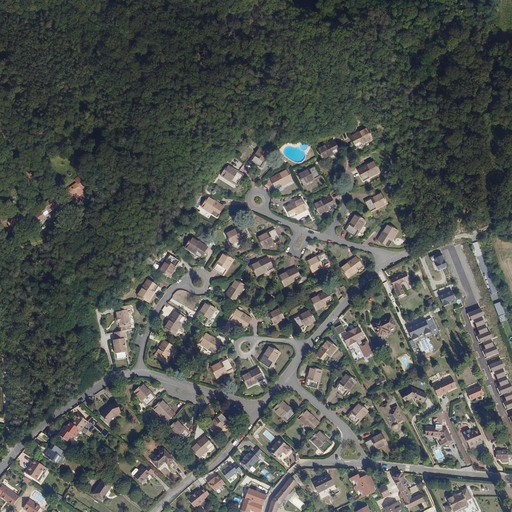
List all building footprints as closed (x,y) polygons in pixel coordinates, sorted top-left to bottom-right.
[(367,128),(363,130),(364,132),(360,134),(359,132),(356,134),(350,137),(356,148),(373,139),(367,128)] [(328,143),(324,145),(325,147),(322,149),(321,147),(317,149),(323,160),(340,152),(334,140),(328,144),(328,143)] [(261,145),(258,149),(260,150),(258,153),(256,152),(254,156),(251,162),(261,168),(271,152),(261,145)] [(374,160),(371,162),(372,164),(368,166),(367,164),(363,166),(363,167),(357,170),(363,181),(380,172),(374,160)] [(230,169),(231,167),(227,165),(224,163),(221,167),(224,169),(220,176),(237,186),(243,175),(238,172),(238,171),(235,169),(233,171),(230,169)] [(308,168),(305,170),(306,172),(302,174),(301,172),(297,174),(304,186),(321,177),(315,166),(309,169),(308,168)] [(287,169),(283,171),(284,173),(280,175),(280,173),(276,175),(276,176),(270,179),(276,190),(293,181),(287,169)] [(78,195),(83,192),(77,183),(66,191),(70,197),(76,193),(78,195)] [(382,193),(378,194),(379,196),(375,198),(374,196),(371,198),(371,199),(365,202),(370,213),(388,204),(382,193)] [(218,203),(215,201),(214,202),(211,200),(212,199),(208,196),(201,207),(217,218),(224,207),(218,204),(218,203)] [(324,198),(320,200),(321,202),(318,204),(317,202),(313,204),(319,216),(336,207),(331,196),(325,199),(324,198)] [(58,203),(54,197),(43,205),(45,208),(35,216),(33,218),(38,225),(51,216),(49,213),(54,209),(53,207),(58,203)] [(302,198),(298,200),(299,201),(296,204),(295,202),(291,204),(285,208),(290,218),(308,210),(302,198)] [(17,226),(24,222),(19,213),(7,220),(10,226),(15,223),(17,226)] [(355,214),(353,217),(354,218),(352,222),(350,220),(348,224),(349,224),(345,230),(355,237),(366,221),(355,214)] [(387,224),(385,228),(386,229),(384,232),(383,231),(381,235),(378,241),(388,248),(398,231),(387,224)] [(236,228),(233,230),(233,232),(230,233),(229,231),(225,233),(231,245),(248,237),(243,225),(237,228),(236,228)] [(268,231),(264,233),(265,235),(262,237),(261,235),(257,237),(263,249),(280,240),(274,228),(268,232),(268,231)] [(203,243),(199,241),(198,243),(195,241),(196,239),(192,236),(185,248),(201,258),(208,247),(202,244),(203,243)] [(478,242),(471,244),(476,257),(482,255),(478,242)] [(430,258),(436,271),(448,266),(443,252),(430,258)] [(223,253),(221,256),(223,257),(220,261),(219,260),(216,263),(217,264),(213,269),(224,276),(234,259),(223,253)] [(318,255),(314,257),(315,259),(311,261),(310,259),(306,261),(312,273),(330,264),(324,253),(318,256),(318,255)] [(166,260),(164,263),(165,265),(163,268),(161,267),(159,271),(170,278),(180,262),(170,255),(166,260)] [(262,259),(258,261),(259,263),(256,264),(255,263),(251,265),(257,277),(274,268),(268,257),(263,260),(262,259)] [(350,261),(347,263),(348,265),(345,267),(344,265),(340,268),(348,278),(363,267),(356,257),(351,261),(350,261)] [(290,269),(286,271),(287,274),(283,275),(282,273),(278,275),(284,287),(301,278),(296,267),(290,270),(290,269)] [(408,279),(405,274),(402,276),(402,275),(390,280),(398,296),(404,294),(400,284),(405,282),(405,281),(408,279)] [(144,285),(141,288),(143,289),(141,292),(139,291),(137,295),(148,302),(158,286),(148,279),(144,285)] [(235,279),(233,283),(235,284),(233,287),(231,286),(229,290),(226,296),(236,302),(246,286),(235,279)] [(321,293),(317,295),(318,297),(315,298),(314,297),(310,299),(316,311),(333,302),(328,291),(321,294),(321,293)] [(440,294),(443,305),(456,302),(454,291),(440,294)] [(205,302),(203,305),(205,307),(203,310),(201,309),(198,313),(199,313),(195,319),(206,325),(216,309),(205,302)] [(495,303),(498,315),(505,313),(502,302),(495,303)] [(131,309),(130,305),(116,308),(117,312),(117,313),(118,317),(117,317),(118,323),(119,323),(121,329),(131,326),(127,310),(131,309)] [(246,315),(243,313),(242,314),(238,312),(240,311),(235,308),(229,319),(245,330),(252,319),(246,315)] [(279,308),(275,310),(276,312),(273,313),(272,311),(268,313),(268,314),(262,317),(268,328),(285,319),(279,308)] [(498,353),(479,308),(466,313),(469,321),(473,320),(479,334),(475,336),(478,343),(482,342),(485,349),(482,351),(485,358),(498,353)] [(310,310),(306,311),(307,313),(303,315),(302,313),(299,315),(299,316),(293,319),(299,330),(316,321),(310,310)] [(171,317),(168,321),(170,322),(168,325),(166,324),(164,328),(175,335),(185,318),(175,311),(171,317)] [(395,325),(391,317),(384,320),(384,319),(373,324),(379,336),(388,331),(387,329),(395,325)] [(413,340),(437,331),(432,317),(407,327),(413,340)] [(335,328),(338,335),(346,331),(343,324),(335,328)] [(346,335),(342,337),(347,347),(365,338),(359,327),(345,334),(346,335)] [(127,340),(126,332),(115,334),(116,342),(114,342),(116,356),(117,356),(126,354),(124,341),(127,340)] [(216,339),(212,337),(211,338),(208,336),(209,335),(205,332),(198,343),(214,354),(221,343),(216,339)] [(160,345),(158,349),(160,350),(158,353),(156,352),(153,356),(164,364),(175,347),(165,340),(161,346),(160,345)] [(324,348),(322,346),(316,355),(325,363),(338,347),(328,340),(325,343),(326,345),(324,348)] [(269,345),(267,349),(269,350),(267,353),(265,352),(263,356),(260,362),(270,369),(280,352),(269,345)] [(221,361),(217,363),(218,365),(215,366),(214,365),(210,367),(216,379),(233,370),(228,358),(222,362),(221,361)] [(511,407),(511,386),(501,359),(487,365),(490,373),(494,371),(500,386),(497,388),(500,395),(503,393),(506,401),(502,402),(505,410),(511,407)] [(310,367),(309,372),(310,372),(309,376),(308,375),(305,385),(317,389),(322,370),(310,367)] [(252,370),(249,372),(250,374),(246,376),(245,374),(241,376),(247,388),(264,379),(259,368),(253,371),(252,370)] [(342,381),(341,380),(334,388),(344,397),(356,381),(346,373),(343,377),(344,378),(342,381)] [(378,386),(386,382),(384,378),(376,383),(378,386)] [(442,394),(448,391),(456,387),(452,378),(433,386),(438,397),(443,395),(442,394)] [(152,393),(149,390),(147,391),(145,388),(146,387),(143,383),(133,392),(147,407),(156,398),(151,393),(152,393)] [(482,386),(467,391),(470,400),(485,396),(482,386)] [(423,402),(426,394),(411,388),(401,395),(405,401),(408,399),(409,400),(411,398),(413,398),(423,402)] [(171,409),(168,406),(167,407),(164,404),(166,403),(163,400),(153,408),(166,423),(175,415),(170,409),(171,409)] [(296,413),(288,406),(286,407),(284,405),(285,403),(282,400),(273,409),(287,422),(296,413)] [(116,415),(121,413),(117,403),(109,405),(101,415),(110,422),(116,415)] [(359,403),(356,406),(357,408),(355,410),(353,409),(346,417),(356,426),(368,411),(359,403)] [(404,421),(397,407),(391,410),(387,404),(381,407),(392,428),(395,430),(397,429),(399,427),(399,424),(404,421)] [(320,422),(312,415),(311,417),(308,414),(309,412),(306,409),(297,418),(311,432),(320,422)] [(452,435),(441,412),(431,417),(436,425),(442,425),(442,428),(446,428),(449,436),(452,435)] [(216,417),(212,420),(214,422),(211,424),(210,423),(206,426),(215,436),(230,422),(221,413),(216,418),(216,417)] [(82,431),(84,427),(88,422),(79,415),(74,421),(73,420),(71,423),(80,430),(82,431)] [(186,429),(183,426),(181,427),(179,425),(180,423),(177,420),(168,429),(181,443),(190,434),(185,429),(186,429)] [(71,423),(70,422),(67,427),(65,426),(58,435),(67,441),(72,435),(75,437),(80,430),(71,423)] [(102,432),(105,428),(98,422),(95,426),(102,432)] [(425,433),(426,433),(426,436),(440,437),(442,441),(440,442),(442,445),(449,446),(451,441),(449,436),(446,428),(442,428),(442,425),(436,425),(435,428),(426,427),(426,431),(425,431),(425,433)] [(486,435),(488,441),(494,438),(490,428),(484,430),(485,432),(486,435)] [(474,444),(483,440),(478,429),(471,432),(472,433),(465,436),(471,450),(476,448),(474,444)] [(332,444),(325,436),(323,438),(321,435),(322,434),(319,431),(310,439),(324,453),(332,444)] [(381,433),(377,435),(378,437),(375,439),(374,437),(365,442),(371,453),(387,444),(381,433)] [(200,439),(197,443),(198,445),(195,447),(194,445),(190,448),(200,458),(214,445),(205,436),(201,440),(200,439)] [(71,437),(69,441),(76,445),(78,441),(71,437)] [(291,450),(280,440),(269,451),(277,459),(281,454),(280,454),(282,452),(286,455),(291,450)] [(55,463),(63,453),(64,451),(53,444),(48,452),(45,457),(55,463)] [(467,465),(471,463),(463,447),(459,448),(467,465)] [(262,452),(257,448),(252,453),(251,452),(247,456),(247,455),(243,459),(244,459),(240,463),(249,470),(259,459),(257,458),(262,452)] [(164,461),(165,462),(168,465),(174,459),(164,449),(152,461),(159,469),(164,464),(163,463),(164,461)] [(502,459),(508,460),(508,451),(497,451),(497,459),(502,459)] [(64,454),(63,453),(55,463),(58,465),(63,458),(62,457),(64,454)] [(48,469),(34,460),(31,464),(32,464),(27,474),(39,482),(48,469)] [(230,482),(243,471),(235,461),(222,472),(230,482)] [(151,475),(154,471),(148,466),(145,469),(142,467),(134,476),(142,483),(150,474),(151,475)] [(409,509),(420,503),(416,496),(412,498),(400,474),(393,477),(404,501),(406,505),(409,509)] [(215,492),(226,484),(218,475),(208,483),(215,492)] [(334,485),(329,475),(314,483),(319,493),(334,485)] [(351,479),(360,498),(366,495),(368,494),(374,491),(372,487),(367,476),(366,475),(361,478),(359,479),(357,476),(351,479)] [(370,475),(367,476),(372,487),(375,486),(370,475)] [(296,484),(291,478),(277,495),(271,504),(268,511),(276,511),(280,503),(296,484)] [(103,500),(112,485),(103,479),(93,494),(103,500)] [(379,489),(383,498),(390,494),(386,485),(379,489)] [(9,503),(13,506),(20,497),(7,488),(1,496),(6,501),(7,500),(9,502),(9,503)] [(209,495),(203,488),(200,491),(199,491),(197,492),(197,491),(189,498),(190,499),(188,500),(194,508),(196,506),(196,507),(204,501),(203,500),(205,498),(209,495)] [(261,511),(263,506),(267,496),(248,488),(240,510),(245,511),(249,511),(251,510),(253,503),(257,504),(254,511),(255,511),(261,511)] [(453,511),(450,511),(458,511),(461,511),(460,510),(464,508),(466,509),(468,508),(469,505),(466,501),(472,498),(468,489),(461,492),(462,493),(458,495),(454,497),(453,496),(447,498),(450,505),(453,511)] [(416,496),(420,503),(425,501),(421,494),(416,496)] [(30,511),(38,511),(42,508),(30,500),(24,507),(30,511)] [(396,510),(404,506),(402,502),(394,506),(396,510)]
